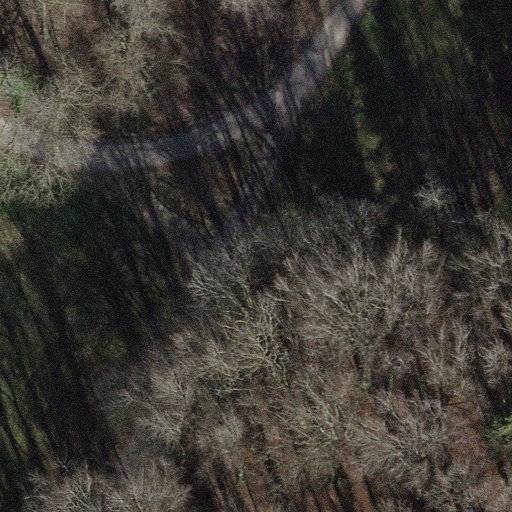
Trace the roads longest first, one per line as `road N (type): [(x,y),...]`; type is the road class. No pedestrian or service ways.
road 1 (track): [(227,207),(178,367),(64,511)]
road 2 (track): [(0,103),(227,207)]
road 3 (track): [(340,0),(227,207)]
